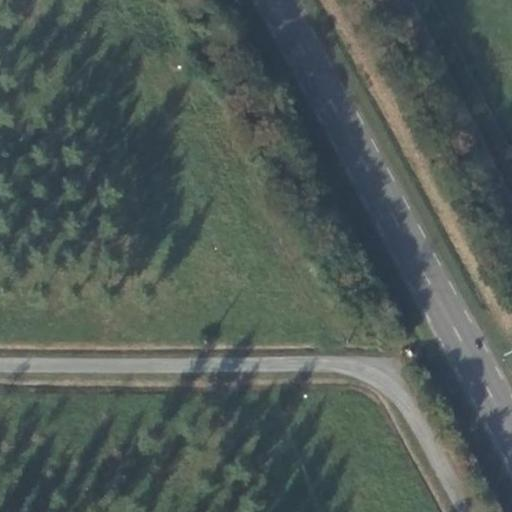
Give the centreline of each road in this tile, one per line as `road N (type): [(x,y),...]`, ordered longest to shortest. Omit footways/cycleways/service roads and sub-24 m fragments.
road 1 (unclassified): [(466,511),(403,402),(367,374),(0,366)]
road 2 (primary): [(511,439),(273,0)]
road 3 (unclassified): [(390,0),(511,220)]
